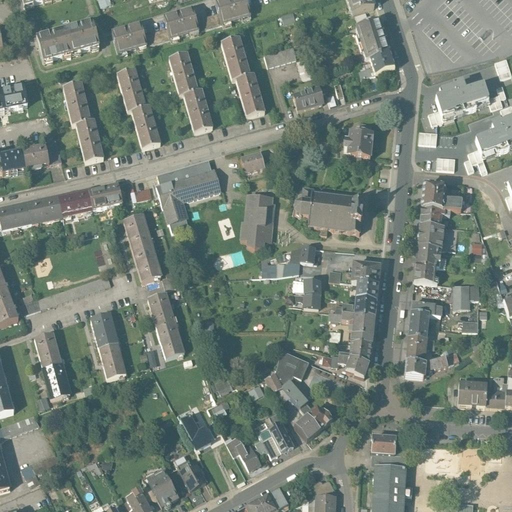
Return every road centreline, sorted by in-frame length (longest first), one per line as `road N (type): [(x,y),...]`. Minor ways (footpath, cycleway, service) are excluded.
road 1 (residential): [(0,203),(409,92)]
road 2 (residential): [(386,407),(409,92)]
road 3 (residential): [(0,347),(28,337),(30,326),(135,290)]
road 4 (residential): [(511,436),(425,427),(386,407)]
road 5 (residential): [(215,511),(302,465),(330,462)]
